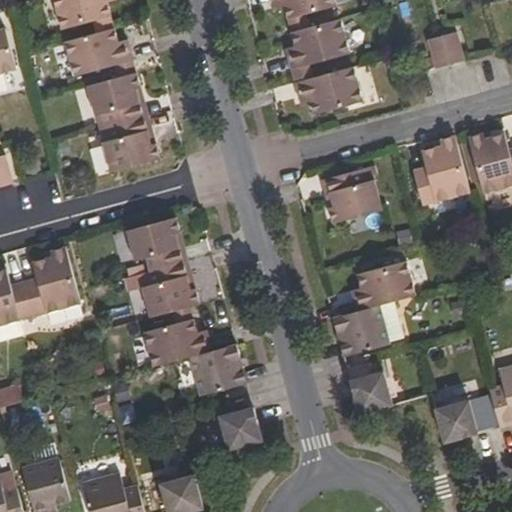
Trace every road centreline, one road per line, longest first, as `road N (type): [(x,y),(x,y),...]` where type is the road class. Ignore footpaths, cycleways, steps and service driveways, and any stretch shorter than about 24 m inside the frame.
road 1 (tertiary): [(243,170),(324,469)]
road 2 (residential): [(243,170),(511,97)]
road 3 (residential): [(0,236),(243,170)]
road 4 (tertiary): [(197,0),(243,170)]
